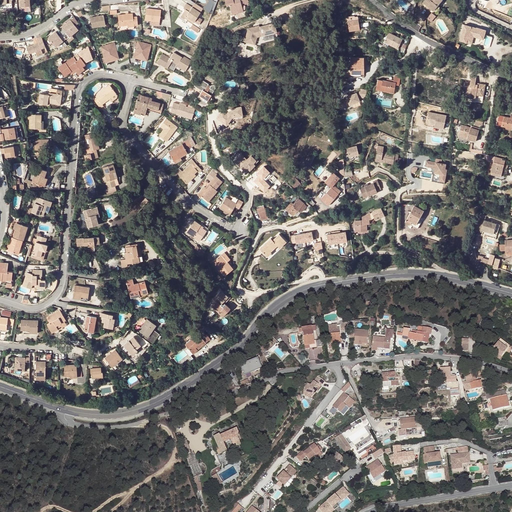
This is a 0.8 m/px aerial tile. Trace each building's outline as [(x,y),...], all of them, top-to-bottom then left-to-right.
[(0,8),(10,8),(9,0),(1,0),(1,3),(0,3),(0,8)] [(236,0),(234,1),(233,0),(224,0),(227,6),(230,5),(232,13),(239,11),(238,8),(242,7),(242,5),(242,4),(244,3),(248,0),(236,0)] [(444,0),(426,0),(424,3),(428,6),(430,9),(434,12),(439,6),(444,0)] [(199,11),(185,2),(182,7),(183,8),(179,16),(183,18),(183,17),(185,15),(193,21),(196,15),(199,11)] [(162,11),(147,7),(144,18),(159,22),(162,11)] [(433,13),(428,19),(433,22),(437,17),(433,13)] [(133,24),(134,26),(138,25),(137,17),(133,18),(133,14),(118,16),(120,26),(128,25),(133,24)] [(90,18),(92,28),(105,26),(104,16),(90,18)] [(63,28),(70,37),(75,32),(79,29),(71,19),(66,23),(67,24),(63,28)] [(358,20),(355,20),(348,22),(349,30),(360,28),(358,20)] [(199,28),(191,23),(189,27),(197,31),(199,28)] [(244,41),(254,44),(256,37),(276,32),(274,23),(259,27),(259,29),(246,32),(244,41)] [(476,27),(464,24),(460,40),(467,42),(469,34),(474,36),(484,38),(486,29),(476,26),(476,27)] [(48,38),(56,47),(64,41),(56,31),(48,38)] [(402,39),(389,32),(384,42),(397,48),(402,39)] [(27,47),(29,54),(46,47),(41,36),(37,38),(39,43),(27,47)] [(152,44),(138,41),(135,53),(149,57),(152,44)] [(115,43),(101,47),(105,59),(118,55),(115,43)] [(172,55),(171,57),(170,59),(162,54),(157,62),(170,70),(174,65),(176,66),(179,62),(188,67),(191,62),(182,56),(182,57),(174,53),(172,55)] [(74,57),(59,67),(64,76),(71,71),(73,73),(76,71),(78,74),(84,70),(82,66),(85,64),(80,58),(77,54),(74,57)] [(364,57),(350,57),(350,66),(351,73),(360,73),(364,73),(364,69),(364,57)] [(179,62),(176,66),(185,72),(188,67),(179,62)] [(360,76),(360,73),(351,73),(350,66),(345,66),(345,70),(342,71),(342,76),(360,76)] [(387,81),(378,80),(376,89),(394,93),(395,85),(399,85),(400,78),(395,76),(394,80),(394,82),(387,81)] [(485,84),(478,83),(478,85),(475,85),(476,83),(476,77),(472,76),(471,81),(473,81),(473,82),(474,83),(474,84),(473,85),(472,85),(471,85),(470,84),(470,83),(466,83),(465,86),(464,86),(463,93),(465,94),(464,97),(463,97),(463,99),(483,102),(485,84)] [(198,97),(207,103),(208,101),(212,100),(211,96),(216,89),(215,86),(211,86),(210,88),(208,87),(209,85),(203,82),(201,86),(197,83),(194,87),(202,91),(200,94),(198,97)] [(98,99),(95,102),(100,108),(103,106),(102,104),(109,99),(116,93),(110,85),(95,96),(98,99)] [(48,103),(55,104),(56,100),(60,100),(63,100),(64,91),(57,90),(57,94),(49,93),(49,95),(40,93),(38,103),(47,105),(48,103)] [(347,100),(340,101),(340,109),(346,109),(346,106),(360,102),(359,99),(362,98),(365,99),(367,91),(361,91),(361,93),(349,97),(349,98),(347,99),(347,100)] [(137,100),(135,109),(141,111),(141,112),(146,113),(147,109),(148,107),(161,110),(163,104),(151,101),(152,98),(141,95),(140,100),(137,100)] [(360,102),(346,106),(346,109),(346,110),(350,110),(364,105),(365,99),(362,98),(359,99),(360,102)] [(187,103),(180,101),(177,112),(193,116),(196,107),(186,104),(187,103)] [(229,120),(231,117),(242,114),(239,105),(229,108),(230,110),(227,111),(226,113),(221,110),(216,118),(226,124),(229,120)] [(447,116),(430,112),(428,122),(436,124),(435,127),(444,129),(447,116)] [(41,115),(30,114),(29,126),(32,126),(32,128),(41,129),(41,121),(41,115)] [(511,117),(510,117),(505,116),(502,126),(511,128),(511,117)] [(178,127),(166,119),(161,126),(164,129),(159,135),(167,141),(178,127)] [(463,125),(460,134),(468,137),(468,138),(476,141),(480,130),(463,125)] [(2,133),(0,132),(0,139),(16,138),(15,127),(2,129),(2,133)] [(99,148),(95,137),(94,137),(93,133),(85,135),(86,140),(88,139),(91,150),(95,149),(99,148)] [(49,150),(49,145),(49,139),(34,139),(34,150),(49,150)] [(169,151),(174,160),(180,157),(188,153),(186,150),(189,148),(191,151),(194,149),(189,139),(182,143),(182,144),(169,151)] [(357,145),(347,146),(349,155),(359,153),(357,145)] [(14,146),(0,148),(1,153),(7,152),(7,157),(16,156),(14,146)] [(384,146),(378,146),(377,148),(376,158),(385,159),(384,162),(397,164),(399,154),(383,152),(384,146)] [(246,160),(241,155),(236,160),(247,172),(259,160),(252,154),(246,160)] [(342,175),(344,174),(344,166),(343,159),(336,162),(342,175)] [(446,164),(427,161),(426,167),(436,168),(435,173),(441,174),(440,180),(445,181),(447,169),(446,169),(446,164)] [(491,174),(495,175),(496,173),(502,174),(504,168),(505,164),(502,163),(494,162),(491,174)] [(191,164),(184,170),(185,171),(180,176),(187,183),(192,178),(191,177),(194,173),(197,171),(199,173),(202,170),(195,163),(193,165),(191,164)] [(113,164),(103,167),(107,181),(113,179),(117,178),(113,164)] [(267,186),(260,177),(267,172),(261,165),(246,176),(258,192),(267,186)] [(47,171),(37,167),(32,182),(44,186),(47,178),(45,177),(47,171)] [(213,171),(206,178),(211,182),(216,176),(217,175),(213,171)] [(331,187),(321,199),(328,205),(338,193),(335,191),(338,188),(334,185),(340,178),(333,172),(325,182),(331,187)] [(205,187),(198,194),(201,197),(202,196),(207,200),(216,189),(222,181),(216,176),(211,182),(209,183),(211,185),(207,189),(205,187)] [(290,181),(289,182),(294,188),(300,183),(295,177),(290,181)] [(373,184),(360,189),(363,198),(377,192),(377,191),(381,189),(377,180),(373,182),(373,184)] [(218,191),(216,189),(207,200),(208,201),(218,191)] [(226,197),(220,208),(227,212),(226,213),(230,215),(235,206),(240,208),(243,203),(239,200),(237,204),(226,197)] [(52,201),(40,198),(38,204),(35,203),(32,213),(40,215),(41,210),(44,211),(48,213),(52,201)] [(292,203),(286,209),(293,215),(298,210),(300,211),(302,211),(307,206),(299,199),(294,204),(292,203)] [(264,206),(257,209),(261,218),(268,216),(264,206)] [(418,229),(420,225),(418,223),(422,216),(424,211),(415,206),(406,222),(418,229)] [(97,207),(83,210),(87,227),(98,225),(96,217),(100,217),(97,207)] [(362,220),(355,221),(356,232),(367,231),(367,224),(369,224),(369,220),(371,220),(374,218),(379,216),(381,219),(385,217),(381,209),(371,214),(370,213),(362,217),(362,220)] [(502,223),(484,215),(479,226),(483,228),(484,226),(498,232),(502,223)] [(200,242),(208,230),(208,229),(202,224),(201,225),(195,221),(187,233),(200,242)] [(17,223),(13,237),(23,240),(23,239),(24,240),(28,226),(17,223)] [(326,234),(328,244),(347,241),(345,232),(340,232),(340,231),(332,232),(332,234),(326,234)] [(316,232),(295,234),(296,243),(313,240),(317,239),(316,232)] [(272,239),(261,249),(266,255),(270,251),(270,252),(277,245),(280,248),(284,245),(283,243),(286,241),(280,235),(274,241),(272,239)] [(39,236),(33,254),(41,257),(43,251),(45,251),(47,252),(49,246),(45,245),(47,238),(39,236)] [(60,236),(48,237),(48,241),(49,241),(48,244),(57,244),(57,248),(59,249),(60,236)] [(19,253),(23,240),(13,237),(12,237),(8,250),(19,253)] [(77,245),(84,245),(94,244),(99,243),(98,237),(76,239),(77,245)] [(126,245),(127,252),(127,254),(125,254),(126,259),(121,260),(122,267),(127,266),(127,264),(142,261),(139,243),(126,245)] [(43,260),(45,251),(43,251),(41,257),(33,254),(33,257),(43,260)] [(227,262),(221,255),(214,260),(213,261),(225,275),(233,269),(227,262)] [(8,263),(0,261),(0,280),(2,280),(2,283),(11,284),(13,272),(8,271),(8,263)] [(42,280),(42,279),(40,279),(40,276),(41,276),(43,276),(43,270),(33,270),(33,274),(28,272),(23,285),(31,288),(32,286),(37,288),(45,288),(46,280),(42,280)] [(131,298),(140,295),(140,294),(139,292),(147,289),(145,281),(134,284),(133,279),(126,281),(131,298)] [(90,287),(75,285),(73,295),(81,297),(88,298),(90,287)] [(218,302),(215,304),(218,308),(216,310),(223,316),(231,309),(225,303),(230,299),(222,291),(214,298),(218,302)] [(50,322),(47,324),(54,335),(60,331),(58,328),(56,325),(65,320),(66,319),(60,309),(47,317),(50,322)] [(112,328),(113,324),(114,319),(112,318),(113,314),(101,312),(101,316),(103,317),(103,319),(105,320),(105,322),(104,327),(108,327),(112,328)] [(8,318),(0,316),(0,328),(7,329),(8,318)] [(96,317),(88,316),(85,331),(93,332),(96,317)] [(141,327),(139,330),(148,337),(146,340),(152,345),(160,334),(154,330),(157,325),(148,319),(141,328),(141,327)] [(39,322),(22,321),(21,330),(30,330),(30,333),(38,333),(39,322)] [(331,344),(336,343),(336,341),(341,341),(342,340),(340,325),(329,326),(331,344)] [(304,346),(309,345),(310,345),(310,343),(314,342),(312,331),(316,331),(315,326),(298,329),(299,333),(302,332),(304,346)] [(416,334),(409,333),(408,337),(408,339),(416,340),(416,339),(422,340),(422,342),(427,343),(429,334),(430,335),(431,329),(418,326),(417,332),(416,334)] [(139,330),(136,333),(145,340),(148,337),(139,330)] [(369,331),(355,330),(354,344),(362,345),(362,343),(368,344),(369,331)] [(206,336),(202,331),(185,344),(193,354),(198,350),(196,347),(204,341),(203,339),(206,336)] [(495,340),(486,335),(484,339),(493,344),(495,340)] [(134,336),(124,344),(131,353),(136,349),(141,345),(134,336)] [(386,338),(373,336),(372,346),(384,348),(386,338)] [(497,353),(501,356),(502,357),(504,354),(503,353),(504,352),(507,354),(511,347),(511,346),(500,338),(494,346),(493,346),(489,351),(495,355),(497,353)] [(206,343),(204,341),(196,347),(198,350),(206,343)] [(116,350),(105,358),(112,367),(123,359),(116,350)] [(26,357),(16,357),(16,370),(26,370),(26,357)] [(257,359),(240,366),(244,375),(261,368),(257,359)] [(46,361),(36,361),(36,375),(35,376),(35,380),(46,380),(46,361)] [(77,365),(65,365),(65,376),(71,375),(78,375),(77,365)] [(101,367),(100,367),(95,368),(91,368),(91,373),(92,373),(93,379),(104,378),(103,372),(102,372),(101,367)] [(451,377),(450,371),(448,372),(448,368),(440,368),(441,378),(439,378),(439,384),(446,384),(446,389),(451,389),(451,390),(458,390),(458,383),(456,383),(456,377),(451,377)] [(395,372),(382,373),(383,386),(398,386),(398,381),(395,381),(395,372)] [(476,374),(466,376),(467,384),(463,385),(465,390),(471,389),(471,390),(481,388),(480,381),(477,381),(476,374)] [(310,385),(305,384),(302,392),(309,394),(308,397),(311,398),(324,383),(318,377),(310,385)] [(349,383),(341,388),(343,393),(352,387),(349,383)] [(486,399),(490,398),(506,395),(504,390),(485,394),(486,399)] [(345,392),(334,407),(344,415),(356,401),(345,392)] [(506,395),(490,398),(493,410),(503,408),(509,407),(507,401),(506,395)] [(510,401),(507,401),(509,407),(503,408),(504,410),(511,409),(510,401)] [(415,417),(400,419),(401,430),(417,428),(415,417)] [(219,454),(227,451),(223,442),(231,439),(235,447),(241,444),(239,441),(242,440),(237,428),(220,436),(219,434),(214,436),(218,446),(216,447),(219,454)] [(344,433),(338,436),(345,452),(351,449),(354,447),(358,456),(366,452),(365,449),(375,444),(372,437),(354,446),(350,448),(345,436),(346,435),(344,433)] [(185,438),(178,441),(183,454),(190,452),(185,438)] [(304,451),(297,456),(301,461),(308,457),(310,460),(317,455),(322,451),(324,449),(320,444),(317,446),(316,443),(314,445),(311,448),(305,452),(304,451)] [(408,458),(415,457),(414,450),(403,452),(401,443),(394,445),(395,453),(394,454),(396,464),(400,463),(400,462),(404,461),(408,460),(408,458)] [(433,445),(423,447),(424,454),(426,453),(428,462),(441,460),(439,451),(434,452),(433,445)] [(343,456),(337,451),(333,457),(335,458),(334,459),(333,458),(332,460),(333,461),(332,461),(336,465),(343,456)] [(469,451),(450,454),(452,469),(459,468),(458,463),(461,463),(463,462),(470,461),(469,451)] [(379,460),(367,467),(375,479),(386,472),(379,460)] [(285,471),(278,478),(286,485),(293,478),(292,477),(295,474),(295,475),(298,471),(291,464),(288,468),(291,471),(288,474),(285,471)] [(217,486),(222,483),(213,469),(212,470),(211,471),(210,472),(210,475),(211,477),(217,486)] [(345,488),(320,509),(323,511),(325,511),(327,511),(335,511),(337,511),(334,508),(338,505),(336,503),(341,500),(343,502),(351,495),(345,488)]
